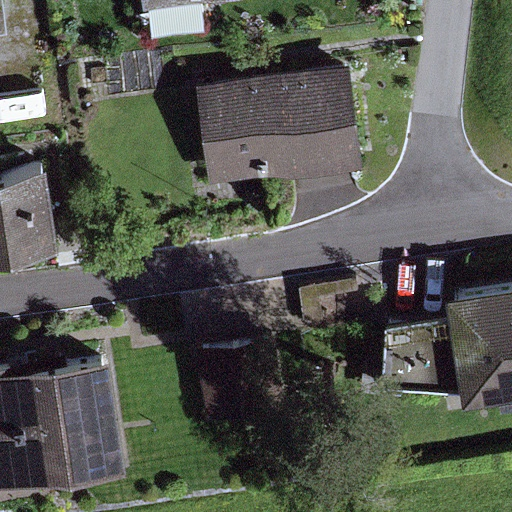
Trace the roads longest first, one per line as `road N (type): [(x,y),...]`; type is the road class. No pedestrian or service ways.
road 1 (residential): [(0,295),(496,217)]
road 2 (residential): [(449,0),(432,155),(454,195),(496,217)]
